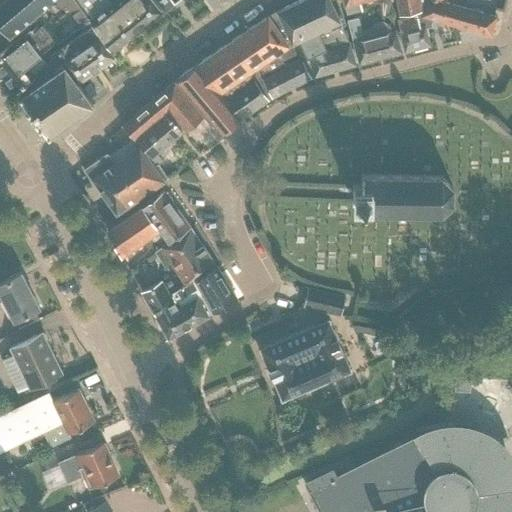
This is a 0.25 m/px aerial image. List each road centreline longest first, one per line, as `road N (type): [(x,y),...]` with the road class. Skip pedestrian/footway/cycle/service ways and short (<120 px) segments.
road 1 (residential): [(134,368),(265,294),(226,190),(238,149),(269,111),(328,85),(511,34)]
road 2 (residential): [(262,0),(168,58),(57,162)]
road 3 (tertiary): [(134,368),(29,170)]
road 4 (tertiary): [(203,511),(134,368)]
